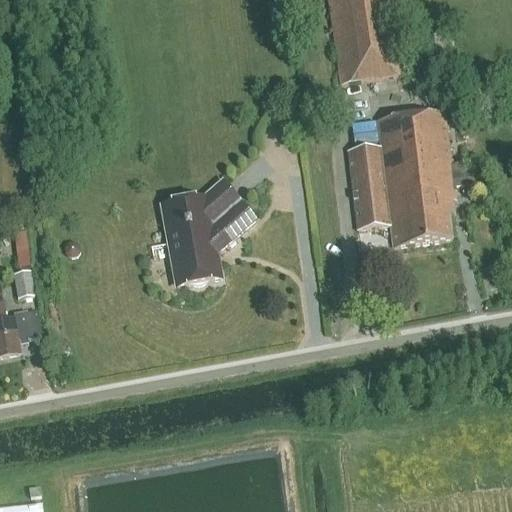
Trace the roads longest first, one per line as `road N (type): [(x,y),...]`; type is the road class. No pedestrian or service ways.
road 1 (unclassified): [(0,411),(511,318)]
road 2 (unknown): [(376,98),(340,122),(327,145),(340,349)]
